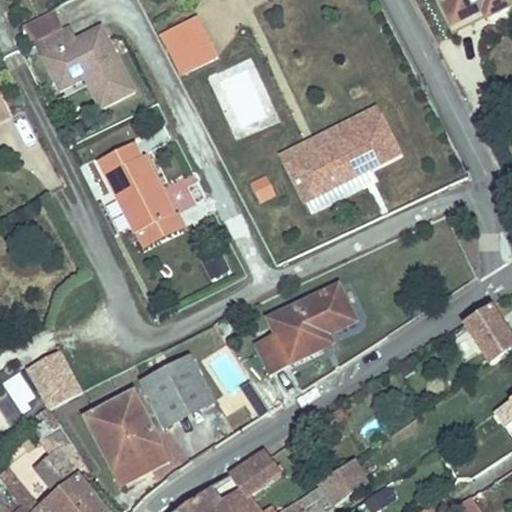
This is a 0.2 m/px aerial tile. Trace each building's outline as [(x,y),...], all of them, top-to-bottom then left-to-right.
[(511,2),(511,0),(443,0),(455,24),(485,10),(490,20),(511,9),(511,2)] [(46,38),(64,30),(56,15),(23,32),(31,47),(36,44),(46,38)] [(198,17),(164,34),(184,76),(220,58),(198,17)] [(69,27),(64,30),(46,38),(36,44),(56,81),(81,68),(86,79),(102,110),(136,92),(108,39),(101,43),(94,31),(77,41),(69,27)] [(108,39),(102,28),(94,31),(101,43),(108,39)] [(62,92),(86,79),(81,68),(56,81),(62,92)] [(290,165),(307,201),(370,170),(400,155),(382,119),(358,131),(331,145),(290,165)] [(155,193),(160,191),(143,158),(140,159),(132,145),(98,162),(135,236),(169,219),(155,193)] [(268,175),(249,182),(257,204),(276,197),(268,175)] [(173,217),(160,191),(155,193),(169,219),(173,217)] [(200,258),(212,282),(232,272),(220,248),(200,258)] [(277,337),(258,346),(270,375),(321,351),(317,342),(331,336),(356,324),(341,288),(270,321),(277,337)] [(511,338),(491,308),(463,326),(490,366),(511,351),(511,338)] [(317,342),(321,351),(335,345),(331,336),(317,342)] [(44,411),(83,398),(66,351),(28,365),(44,411)] [(142,384),(165,430),(213,405),(190,360),(142,384)] [(18,374),(4,386),(23,409),(38,397),(18,374)] [(249,385),(239,393),(259,416),(269,408),(249,385)] [(114,445),(129,466),(164,449),(136,395),(88,420),(105,452),(114,445)] [(61,431),(47,411),(37,417),(43,424),(51,436),(61,431)] [(34,431),(50,454),(54,459),(71,445),(61,431),(51,436),(43,424),(34,431)] [(10,471),(0,478),(0,481),(24,511),(106,511),(77,475),(84,467),(71,445),(54,459),(38,471),(57,495),(40,509),(10,471)] [(117,473),(129,466),(114,445),(105,452),(117,473)] [(275,470),(265,455),(230,480),(245,501),(284,472),(280,467),(275,470)] [(364,487),(349,465),(320,485),(335,507),(364,487)] [(252,511),(245,501),(230,480),(213,492),(227,511),(252,511)] [(369,511),(378,511),(397,502),(390,489),(364,503),(369,511)] [(227,511),(213,492),(183,511),(227,511)] [(480,511),(471,497),(451,509),(452,511),(480,511)]
